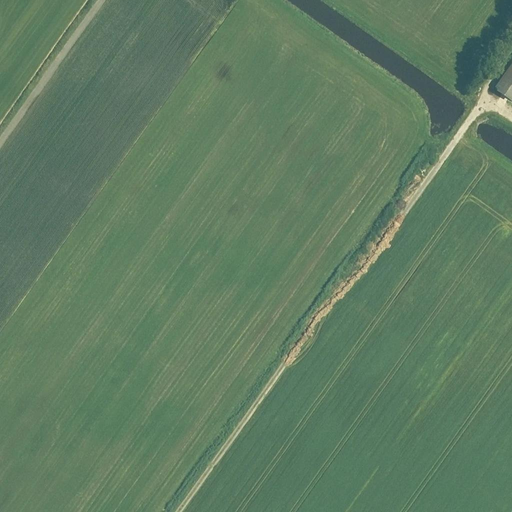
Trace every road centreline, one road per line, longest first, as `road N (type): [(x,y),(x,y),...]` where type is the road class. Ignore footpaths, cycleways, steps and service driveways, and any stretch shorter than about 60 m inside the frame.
road 1 (track): [(179,511),(486,96),(511,115)]
road 2 (track): [(0,144),(102,0)]
